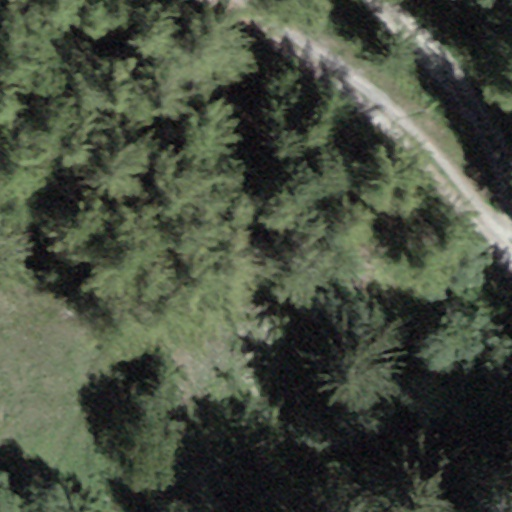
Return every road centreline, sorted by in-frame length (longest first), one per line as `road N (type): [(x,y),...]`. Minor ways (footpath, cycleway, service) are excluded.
road 1 (track): [(511,243),(445,183),(347,74),(233,0)]
road 2 (track): [(511,211),(480,111),(363,0)]
